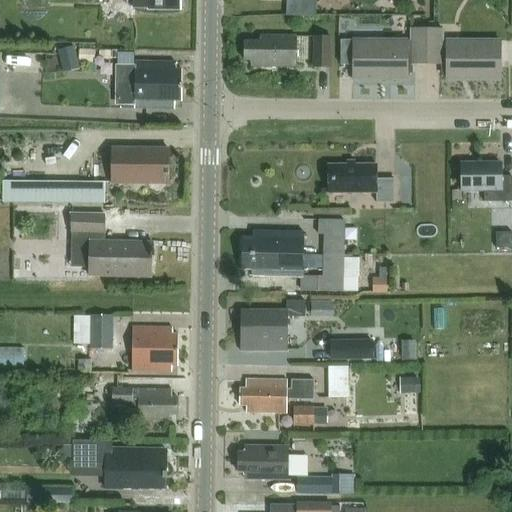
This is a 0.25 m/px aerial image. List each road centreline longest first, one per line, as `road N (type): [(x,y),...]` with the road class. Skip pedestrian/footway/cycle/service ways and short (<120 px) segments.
road 1 (secondary): [(207,511),(211,110)]
road 2 (residential): [(511,111),(211,110)]
